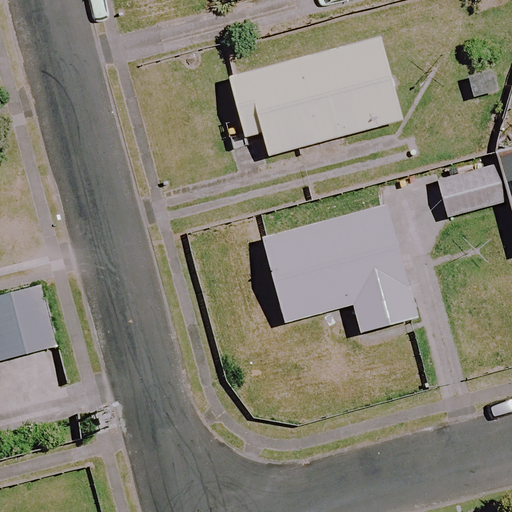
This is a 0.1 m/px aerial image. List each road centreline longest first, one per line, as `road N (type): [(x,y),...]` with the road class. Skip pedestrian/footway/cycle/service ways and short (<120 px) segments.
road 1 (residential): [(188,511),(51,0)]
road 2 (residential): [(511,442),(275,509)]
